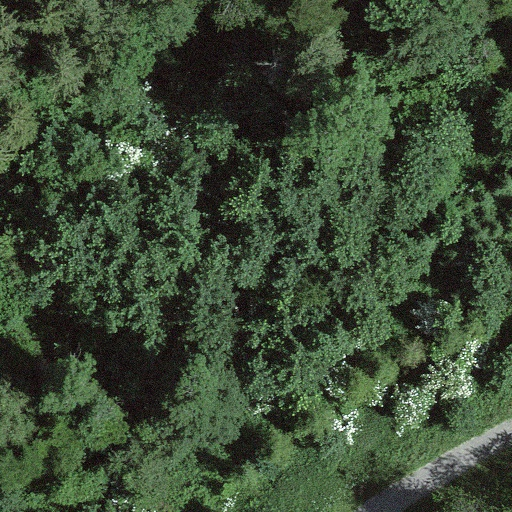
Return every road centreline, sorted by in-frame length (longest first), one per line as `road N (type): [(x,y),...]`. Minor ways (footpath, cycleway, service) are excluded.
road 1 (track): [(0,182),(138,62),(224,0)]
road 2 (unclassified): [(382,511),(511,434)]
